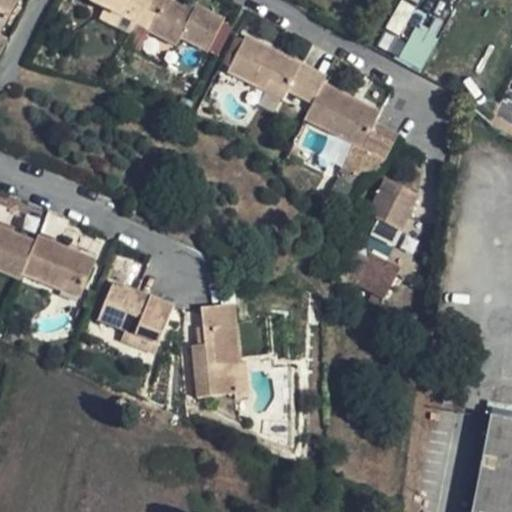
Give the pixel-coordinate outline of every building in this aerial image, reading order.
[(0,0),(0,33),(17,0),(16,0),(0,0)] [(136,21),(146,0),(89,0),(88,2),(104,11),(119,19),(123,13),(136,21)] [(196,5),(195,7),(192,12),(182,7),(168,0),(146,0),(136,21),(134,26),(175,47),(179,40),(206,54),(223,19),(196,5)] [(192,12),(195,7),(185,2),(182,7),(192,12)] [(128,36),(134,26),(136,21),(123,13),(119,19),(104,11),(99,20),(128,36)] [(398,59),(419,70),(440,30),(419,19),(398,59)] [(288,93),(312,106),(323,84),(326,78),(246,37),(227,74),(263,92),(268,83),(288,93)] [(282,102),(288,93),(268,83),(263,92),(282,102)] [(323,84),(312,106),(303,122),(376,158),(389,134),(375,126),(380,114),(323,84)] [(400,234),(418,198),(384,180),(365,215),(400,234)] [(21,277),(34,244),(0,229),(0,274),(18,282),(21,277)] [(76,254),(68,251),(36,238),(34,244),(21,277),(79,301),(95,262),(76,254)] [(69,246),(68,251),(76,254),(78,249),(69,246)] [(383,298),(395,276),(366,261),(355,284),(383,298)] [(158,348),(173,310),(113,283),(97,322),(158,348)] [(231,366),(240,365),(234,308),(200,311),(202,331),(203,347),(196,348),(191,348),(197,399),(234,395),(231,366)] [(203,347),(202,331),(195,332),(196,348),(203,347)] [(244,364),(240,365),(231,366),(234,395),(235,401),(248,400),(244,364)] [(511,411),(492,408),(490,418),(491,419),(511,422),(511,411)] [(511,511),(511,422),(491,419),(490,418),(472,511),(511,511)]
